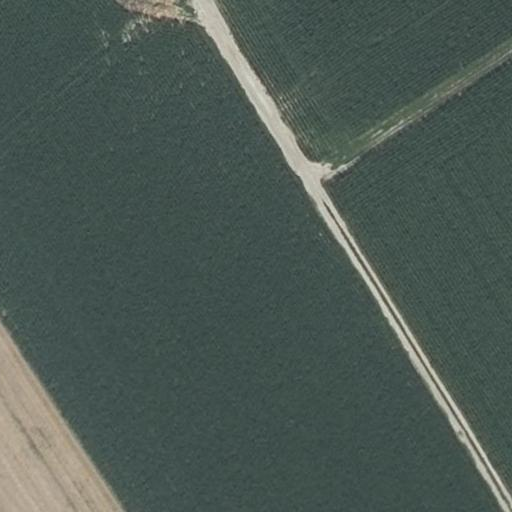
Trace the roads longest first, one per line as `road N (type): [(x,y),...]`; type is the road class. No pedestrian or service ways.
road 1 (track): [(214,0),(511,489)]
road 2 (track): [(320,174),(511,52)]
